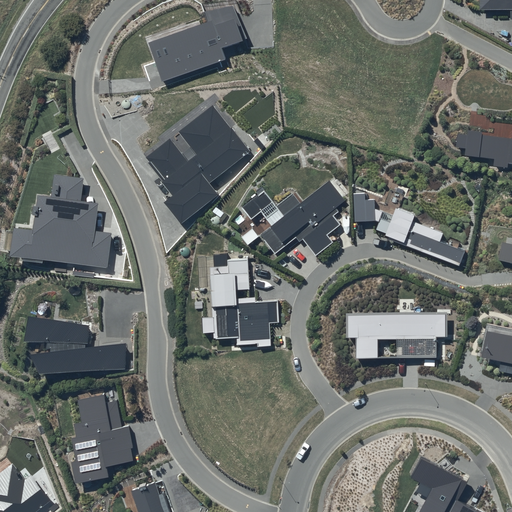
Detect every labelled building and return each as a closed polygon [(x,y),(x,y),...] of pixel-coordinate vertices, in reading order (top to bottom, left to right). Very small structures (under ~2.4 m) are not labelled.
[(511,0),(479,0),(480,11),(511,11),(511,19),(511,18),(511,0)] [(208,22),(148,43),(162,82),(227,59),(223,48),(248,39),(235,5),(204,11),(208,22)] [(169,139),(145,158),(163,180),(161,181),(172,195),(164,202),(181,223),(217,195),(208,184),(249,152),(213,106),(181,132),(198,154),(188,162),(169,139)] [(466,135),(456,133),(455,148),(464,149),(464,156),(493,159),(492,166),(509,168),(509,164),(511,164),(511,138),(482,135),(482,132),(467,130),(466,135)] [(9,257),(107,268),(111,233),(95,231),(98,203),(81,201),(84,179),(54,174),(51,197),(37,195),(32,230),(13,228),(9,257)] [(264,190),(241,208),(251,220),(261,213),(271,226),(260,235),(275,253),(296,237),(299,241),(303,238),(316,255),(332,243),(326,235),(339,224),(332,216),(338,212),(336,209),(346,200),(330,180),(300,203),(293,193),(276,205),(264,190)] [(365,193),(353,193),(355,222),(375,221),(379,222),(376,230),(386,234),(384,238),(459,266),(465,251),(440,242),(443,233),(412,221),(414,216),(395,208),(393,216),(375,208),(374,199),(365,199),(365,193)] [(511,244),(502,242),(498,260),(511,262),(511,244)] [(214,267),(209,268),(212,316),(201,317),(202,334),(212,333),(213,340),(236,339),(236,345),(256,344),(256,347),(271,346),(270,324),(279,323),(278,300),(255,302),(255,298),(237,299),(236,290),(249,289),(247,259),(226,260),(226,254),(214,255),(214,267)] [(446,312),(345,313),(346,338),(356,338),(357,358),(436,357),(436,337),(446,337),(446,312)] [(89,326),(29,316),(24,342),(47,343),(50,352),(30,355),(39,374),(126,369),(126,343),(86,347),(89,326)] [(511,335),(487,331),(481,358),(511,364),(511,335)] [(75,437),(71,438),(75,462),(71,462),(75,484),(108,477),(106,467),(135,461),(128,426),(122,427),(117,401),(107,403),(105,394),(77,400),(81,422),(73,424),(75,437)] [(250,415),(243,417),(248,432),(256,430),(250,415)] [(468,481),(422,457),(411,479),(431,489),(419,511),(480,511),(458,500),(468,481)] [(0,511),(35,511),(51,501),(31,475),(24,480),(12,464),(0,472),(0,511)] [(155,482),(131,491),(138,511),(171,511),(164,493),(159,494),(155,482)]
